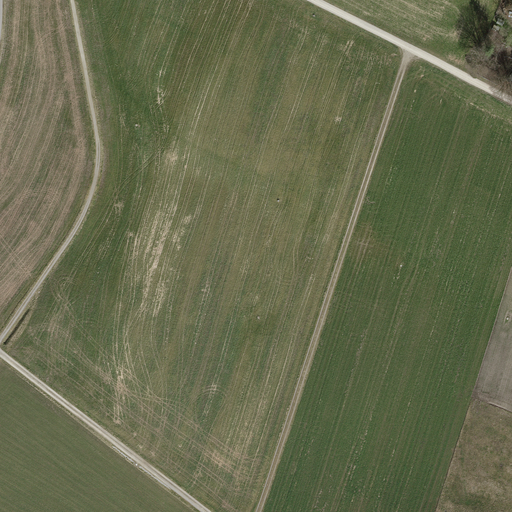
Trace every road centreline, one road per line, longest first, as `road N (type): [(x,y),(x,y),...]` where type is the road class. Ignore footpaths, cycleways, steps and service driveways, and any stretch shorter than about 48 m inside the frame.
road 1 (track): [(258,511),(411,51)]
road 2 (track): [(0,341),(79,228),(97,173),(98,136),(73,0)]
road 3 (track): [(0,352),(207,511)]
road 4 (track): [(309,0),(511,101)]
